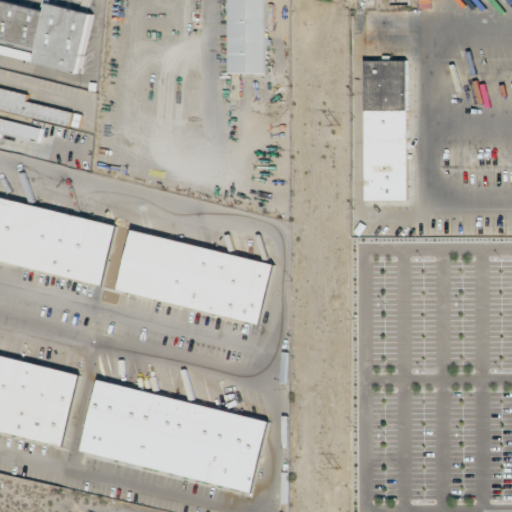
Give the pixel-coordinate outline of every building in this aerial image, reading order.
[(35,64),(80,73),(93,13),(50,4),(48,10),(0,0),(0,41),(38,49),(35,64)] [(267,0),(229,0),(229,74),(268,74),(267,0)] [(403,47),(403,10),(378,10),(378,47),(403,47)] [(409,60),(365,60),(367,199),(410,199),(409,60)] [(0,110),(71,125),(74,112),(28,102),(29,93),(0,87),(0,110)] [(0,137),(2,138),(3,135),(41,143),(44,128),(0,118),(0,137)] [(485,141),(470,141),(470,166),(484,166),(485,141)] [(452,157),(466,157),(466,143),(452,143),(452,157)] [(119,226),(0,196),(0,259),(104,285),(119,226)] [(277,265),(135,230),(121,289),(263,324),(277,265)] [(0,354),(83,375),(65,446),(0,429),(0,354)] [(102,380),(85,450),(253,492),(270,422),(102,380)]
